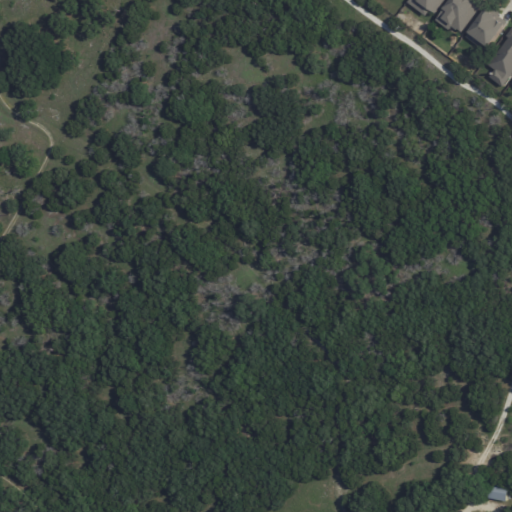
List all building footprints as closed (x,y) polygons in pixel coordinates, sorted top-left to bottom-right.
[(446,0),(437,13),(432,9),(427,16),(408,2),(409,0),(446,0)] [(452,0),(476,0),(483,5),(463,32),(459,29),(457,29),(453,27),(451,30),(437,20),(446,9),(446,8),(447,6),(448,6),(452,0)] [(488,8),(491,10),(493,7),(502,13),(500,16),(508,22),(490,47),(483,41),(480,46),(467,36),(488,8)] [(511,29),(511,75),(504,86),(491,76),(496,70),(489,65),(510,38),(507,36),(511,29)] [(491,497),(494,480),(511,484),(508,501),(491,497)]
